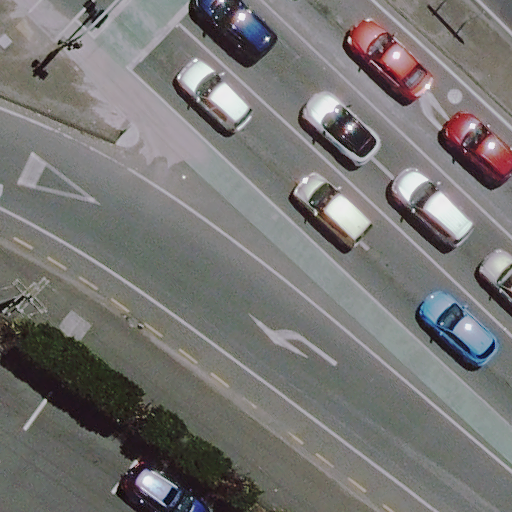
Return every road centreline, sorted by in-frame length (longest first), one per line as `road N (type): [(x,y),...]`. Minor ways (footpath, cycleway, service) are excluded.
road 1 (secondary): [(505,511),(252,308),(92,202),(0,157)]
road 2 (secondary): [(511,293),(201,0)]
